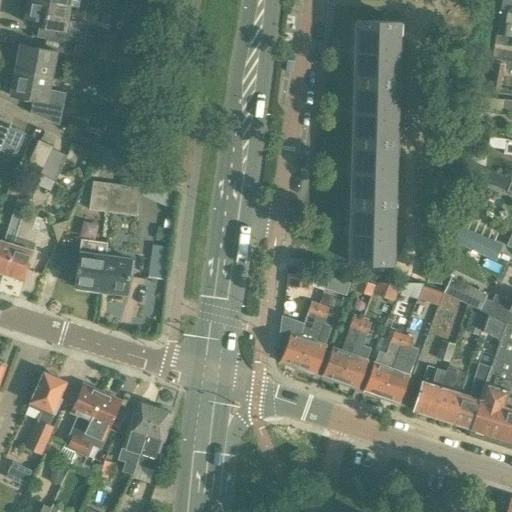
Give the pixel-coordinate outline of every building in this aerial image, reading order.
[(70,7),(33,0),(28,0),(24,23),(49,27),(46,39),(75,45),(84,47),(88,25),(68,21),(70,7)] [(129,37),(141,39),(144,22),(132,20),(129,37)] [(356,21),(354,81),(396,82),(398,22),(356,21)] [(75,45),(46,39),(44,39),(43,49),(20,44),(15,70),(52,77),(57,52),(73,55),(75,45)] [(139,57),(100,49),(98,60),(127,65),(125,77),(135,79),(139,57)] [(499,92),(503,64),(494,63),(490,90),(499,92)] [(50,91),(52,77),(15,70),(10,95),(34,100),(32,113),(58,125),(65,93),(50,91)] [(396,82),(354,81),(353,141),(394,142),(396,82)] [(117,89),(112,122),(128,125),(134,92),(117,89)] [(511,100),(503,99),(501,112),(511,113),(511,100)] [(0,146),(9,126),(10,123),(0,118),(0,146)] [(9,126),(0,146),(0,150),(15,157),(25,133),(9,126)] [(511,140),(505,138),(505,139),(489,137),(487,147),(503,150),(503,154),(511,155),(511,140)] [(28,161),(43,168),(52,149),(53,147),(38,140),(28,161)] [(353,141),(351,201),(393,203),(394,142),(353,141)] [(67,156),(52,149),(43,168),(35,185),(50,192),(67,156)] [(124,172),(122,186),(93,182),(89,209),(106,212),(109,198),(138,202),(139,194),(140,188),(137,188),(139,178),(124,172)] [(495,172),(490,183),(505,189),(510,178),(495,172)] [(140,188),(139,194),(171,208),(178,192),(173,190),(142,176),(140,188)] [(136,216),(138,202),(109,198),(106,212),(136,216)] [(17,199),(13,210),(22,212),(26,202),(17,199)] [(393,203),(351,201),(349,262),(391,263),(393,203)] [(0,272),(3,273),(22,212),(13,210),(4,240),(0,239),(0,272)] [(36,217),(22,212),(3,273),(22,279),(42,218),(36,216),(36,217)] [(164,228),(157,227),(155,240),(169,242),(170,229),(173,230),(174,220),(165,218),(164,228)] [(502,245),(460,226),(453,242),(495,261),(502,245)] [(100,291),(104,255),(105,255),(107,243),(80,239),(74,288),(100,291)] [(131,259),(105,255),(104,255),(100,291),(126,295),(131,259)] [(166,269),(147,265),(145,276),(164,279),(166,269)] [(443,269),(430,267),(427,281),(440,284),(443,269)] [(312,276),(288,273),(286,286),(310,288),(312,276)] [(450,277),(443,293),(479,310),(485,298),(487,294),(450,277)] [(370,296),(372,292),(374,286),(358,280),(354,290),(370,296)] [(376,280),(374,286),(372,292),(392,300),(393,298),(399,282),(376,280)] [(422,283),(399,282),(393,298),(414,305),(416,298),(421,285),(422,283)] [(421,285),(416,298),(437,306),(442,293),(421,285)] [(491,301),(485,298),(479,310),(485,313),(505,322),(511,325),(511,301),(494,293),(491,301)] [(329,296),(322,294),(320,301),(327,304),(329,296)] [(287,365),(297,368),(319,304),(311,301),(302,327),(282,320),(278,349),(283,351),(280,360),(288,363),(287,365)] [(328,307),(319,304),(297,368),(308,372),(308,370),(316,373),(325,346),(324,345),(331,326),(323,323),(328,307)] [(478,335),(480,329),(484,316),(471,312),(465,331),(478,335)] [(480,329),(499,338),(505,322),(485,313),(484,316),(480,329)] [(339,383),(361,320),(353,317),(340,351),(331,348),(322,375),(329,377),(328,380),(339,383)] [(371,323),(361,320),(339,383),(349,387),(350,385),(357,388),(371,349),(362,345),(371,323)] [(483,383),(470,428),(471,428),(470,429),(500,438),(503,443),(508,440),(511,441),(511,443),(511,325),(505,322),(499,338),(489,366),(483,383)] [(403,335),(395,332),(388,350),(382,366),(373,363),(363,390),(371,392),(370,395),(380,398),(403,335)] [(403,335),(380,398),(391,402),(391,400),(399,403),(409,375),(408,374),(418,349),(409,345),(412,338),(403,335)] [(450,362),(455,344),(441,340),(435,358),(450,362)] [(473,380),(483,383),(489,366),(478,363),(473,380)] [(446,372),(432,416),(451,422),(460,394),(451,391),(457,370),(447,367),(446,372)] [(413,410),(432,416),(446,372),(436,369),(431,384),(422,382),(413,410)] [(53,428),(49,426),(61,399),(58,397),(65,382),(43,372),(28,406),(41,412),(24,446),(40,454),(53,428)] [(451,422),(470,428),(483,383),(473,380),(468,396),(460,394),(451,422)] [(69,413),(76,416),(88,422),(102,392),(82,384),(69,413)] [(92,447),(99,450),(121,401),(102,392),(88,422),(75,452),(87,457),(92,447)] [(119,459),(126,461),(136,464),(137,460),(155,405),(145,402),(144,404),(137,401),(119,459)] [(164,408),(155,405),(137,460),(136,464),(153,470),(171,412),(164,410),(164,408)] [(75,452),(88,422),(76,416),(63,447),(75,452)] [(111,463),(105,461),(100,475),(107,477),(111,463)] [(132,475),(136,464),(126,461),(123,472),(132,475)] [(51,471),(49,482),(60,484),(62,474),(51,471)] [(47,511),(50,507),(35,500),(29,511),(47,511)]
